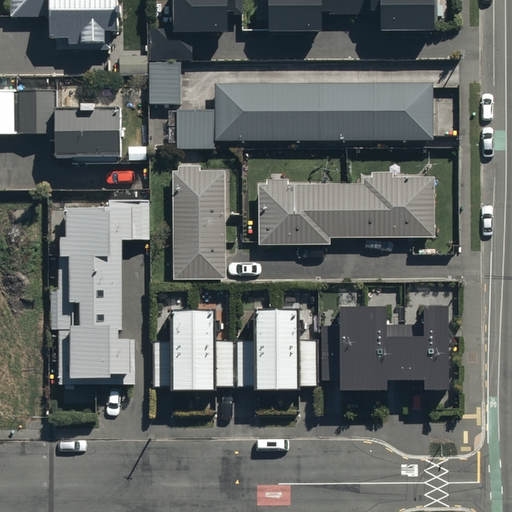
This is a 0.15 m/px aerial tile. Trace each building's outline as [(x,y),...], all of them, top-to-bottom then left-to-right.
[(10,0),(10,14),(48,14),(48,34),(67,34),(67,41),(83,41),(83,49),(110,49),(110,26),(118,26),(118,0),(10,0)] [(241,12),(240,0),(171,0),(171,27),(145,27),(145,60),(190,60),(190,31),(227,31),(226,12),(241,12)] [(266,0),(267,30),(318,30),(318,11),(378,11),(378,29),(430,29),(429,0),(266,0)] [(178,106),(178,62),(147,61),(146,106),(178,106)] [(432,82),(216,81),(216,107),(172,107),(172,122),(177,122),(177,148),(216,149),(216,139),(431,139),(432,82)] [(0,143),(55,144),(55,166),(123,166),(123,113),(97,113),(97,110),(82,110),(82,115),(63,115),(63,102),(0,101),(0,143)] [(179,167),(171,167),(171,277),(225,277),(225,167),(198,167),(199,162),(179,162),(179,167)] [(266,180),(257,180),(257,242),(332,243),(332,235),(434,235),(434,175),(395,175),(395,169),(371,169),(371,174),(364,174),(364,181),(290,180),(290,177),(266,177),(266,180)] [(122,322),(122,237),(150,237),(150,196),(106,196),(106,204),(65,204),(65,231),(58,231),(58,285),(52,285),(52,328),(57,328),(57,381),(134,381),(134,336),(129,336),(129,332),(117,332),(117,322),(122,322)] [(152,340),(152,385),(316,384),(316,337),(299,337),(299,304),(253,304),(253,340),(215,340),(215,305),(170,305),(170,340),(152,340)] [(363,309),(364,389),(386,389),(386,379),(405,379),(404,334),(385,334),(385,308),(363,309)] [(423,389),(448,389),(447,308),(423,308),(423,334),(404,334),(405,379),(423,378),(423,389)] [(341,390),(364,389),(363,309),(339,309),(339,329),(322,329),(323,380),(341,380),(341,390)]
